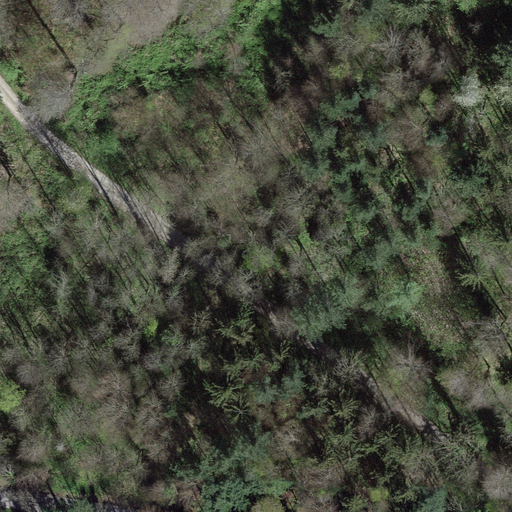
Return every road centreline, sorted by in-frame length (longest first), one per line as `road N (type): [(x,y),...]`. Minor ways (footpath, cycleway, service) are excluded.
road 1 (track): [(511,491),(38,131),(0,90)]
road 2 (track): [(213,264),(210,379),(198,421),(139,481),(82,510)]
